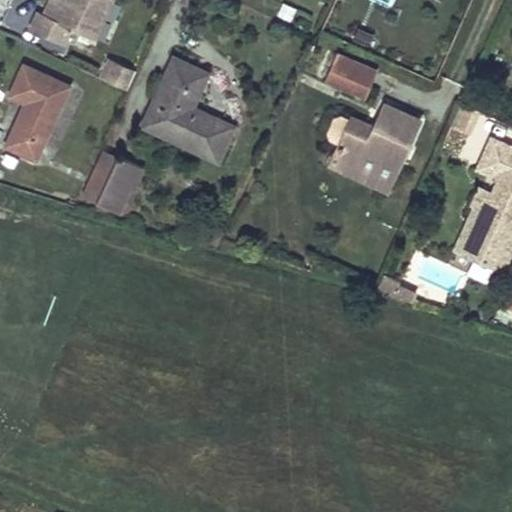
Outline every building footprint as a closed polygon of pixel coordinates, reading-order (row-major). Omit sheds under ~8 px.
[(36,6),(28,23),(62,39),(70,24),(91,33),(106,0),(59,0),(53,14),(36,6)] [(375,70),(335,53),(323,80),(363,97),(375,70)] [(194,90),(197,92),(206,71),(172,56),(141,125),(215,159),(230,127),(208,116),(205,122),(185,113),(194,90)] [(102,73),(127,85),(135,68),(109,57),(102,73)] [(22,61),(8,91),(25,98),(5,143),(35,156),(68,81),(22,61)] [(190,108),(197,92),(194,90),(185,113),(205,122),(208,116),(190,108)] [(479,112),(460,103),(450,126),(468,135),(479,112)] [(419,119),(385,104),(374,127),(370,136),(363,133),(367,124),(352,117),(351,119),(341,114),(334,117),(328,132),(330,138),(340,143),(334,157),(332,161),(390,186),(419,119)] [(374,127),(367,124),(363,133),(370,136),(374,127)] [(477,170),(491,176),(505,146),(491,140),(477,170)] [(471,206),(474,208),(483,212),(468,245),(473,259),(502,272),(511,250),(511,235),(511,231),(511,149),(505,146),(491,176),(498,179),(491,196),(479,190),(471,206)] [(142,168),(102,151),(82,194),(122,212),(142,168)] [(331,164),(329,167),(387,192),(390,186),(332,161),(331,164)] [(483,212),(474,208),(456,251),(473,259),(468,245),(483,212)] [(382,278),(375,293),(408,303),(412,295),(393,286),(394,283),(382,278)] [(511,286),(499,304),(511,314),(511,286)]
